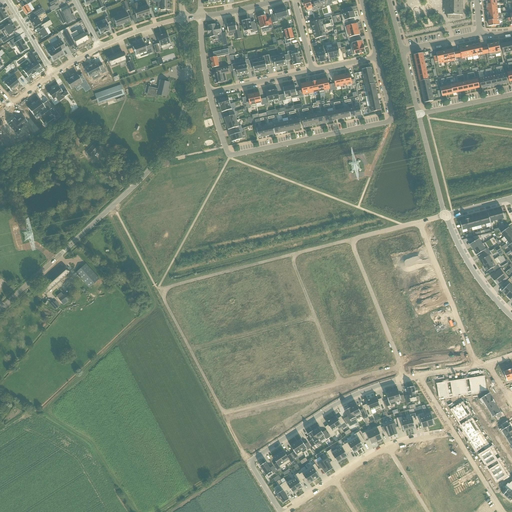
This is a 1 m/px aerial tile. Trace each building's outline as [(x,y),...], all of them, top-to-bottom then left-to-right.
[(23,0),(21,2),(24,6),(22,8),(26,15),(31,12),(31,11),(31,12),(27,5),(34,0),(23,0)] [(52,0),(55,4),(49,8),(51,12),(59,8),(58,7),(65,3),(63,0),(62,0),(52,0)] [(83,0),(85,6),(96,1),(99,9),(100,9),(102,12),(106,10),(105,7),(103,7),(100,0),(83,0)] [(153,0),(154,1),(154,2),(161,2),(161,10),(169,10),(169,0),(153,0)] [(304,3),(303,3),(304,7),(306,7),(307,12),(313,11),(312,8),(311,5),(309,0),(304,0),(303,0),(304,3)] [(312,0),(314,4),(311,5),(312,8),(313,11),(316,10),(315,8),(321,6),(318,0),(312,0)] [(444,0),(445,9),(447,9),(447,15),(463,15),(462,0),(444,0)] [(133,10),(136,19),(150,14),(148,5),(136,9),(135,9),(133,10)] [(67,6),(56,11),(58,17),(62,15),(67,24),(75,20),(73,16),(74,15),(72,12),(71,12),(69,9),(67,6)] [(0,21),(0,22),(8,17),(5,13),(6,12),(4,10),(2,7),(0,8),(0,21)] [(42,8),(28,16),(31,21),(30,21),(34,28),(41,24),(37,17),(45,13),(42,8)] [(288,16),(286,8),(274,11),(275,14),(271,15),(273,23),(277,22),(276,19),(288,16)] [(353,11),(341,15),(342,21),(343,24),(349,23),(348,20),(355,18),(353,11)] [(116,26),(130,21),(126,12),(111,18),(113,24),(115,23),(116,26)] [(267,27),(268,29),(272,28),(270,18),(266,19),(265,15),(257,17),(259,24),(258,24),(259,28),(260,28),(260,29),(267,27)] [(110,22),(107,17),(105,18),(106,19),(101,21),(103,24),(97,27),(100,35),(103,33),(104,33),(108,32),(107,31),(110,30),(107,24),(110,22)] [(250,19),(242,21),(245,32),(252,30),(252,32),(257,31),(255,21),(251,22),(250,19)] [(501,19),(488,21),(489,26),(491,26),(491,27),(496,27),(496,25),(499,25),(498,20),(501,19)] [(42,29),(36,32),(37,32),(41,39),(48,35),(44,29),(52,25),(50,20),(40,26),(42,29)] [(314,22),(311,23),(312,28),(325,25),(325,24),(323,25),(321,20),(320,20),(314,22)] [(236,40),(243,38),(241,31),(240,32),(239,26),(236,26),(235,22),(233,23),(230,23),(227,24),(228,32),(232,31),(233,33),(235,33),(236,40)] [(8,35),(0,39),(3,44),(16,36),(14,32),(17,30),(12,23),(4,28),(8,35)] [(349,23),(343,24),(343,27),(344,27),(346,32),(358,29),(356,24),(349,25),(349,23)] [(208,34),(209,34),(209,33),(210,37),(213,37),(214,40),(213,40),(218,39),(222,39),(221,33),(222,33),(220,26),(215,27),(215,25),(215,24),(208,25),(208,26),(209,29),(208,29),(208,34)] [(325,25),(312,28),(314,33),(327,30),(325,25)] [(290,40),(294,39),(291,28),(284,30),(286,37),(284,38),(285,41),(285,44),(291,43),(290,40)] [(358,29),(346,32),(347,38),(348,41),(354,39),(353,36),(359,35),(358,29)] [(327,30),(314,33),(315,39),(319,38),(325,36),(326,36),(324,31),(327,30)] [(67,31),(62,33),(70,47),(74,45),(74,44),(75,43),(77,47),(82,44),(82,43),(88,40),(84,33),(78,36),(76,32),(69,35),(67,31)] [(157,44),(153,45),(155,51),(159,49),(158,47),(160,46),(161,46),(162,48),(170,45),(169,43),(170,43),(167,33),(163,35),(162,35),(161,35),(161,36),(157,37),(159,44),(157,44)] [(14,38),(8,42),(12,48),(16,46),(20,54),(28,49),(25,45),(26,45),(24,42),(21,39),(16,42),(14,38)] [(354,39),(348,41),(349,44),(350,44),(351,49),(364,46),(363,46),(362,40),(355,42),(354,39)] [(54,50),(48,54),(53,61),(64,55),(61,50),(65,47),(62,42),(53,47),(54,50)] [(144,43),(132,47),(134,50),(133,51),(134,52),(135,55),(146,51),(148,55),(152,53),(149,46),(145,47),(144,43)] [(337,44),(332,45),(334,58),(340,57),(338,49),(341,49),(341,48),(340,43),(337,43),(337,44)] [(478,55),(486,53),(485,48),(482,48),(481,43),(475,44),(478,55)] [(486,53),(489,53),(490,56),(495,54),(493,43),(487,45),(488,47),(485,48),(486,53)] [(324,44),(323,44),(323,46),(323,49),(324,51),(324,52),(327,52),(329,59),(334,58),(332,45),(331,45),(332,48),(327,49),(326,45),(325,46),(324,44)] [(364,46),(351,49),(352,55),(358,54),(359,55),(363,54),(363,53),(365,52),(364,46)] [(458,57),(461,57),(461,59),(467,58),(465,47),(459,48),(460,51),(457,52),(458,57)] [(228,49),(213,52),(214,57),(210,58),(212,68),(219,66),(217,57),(229,55),(228,51),(228,49)] [(318,55),(317,55),(318,60),(319,59),(320,62),(326,61),(324,52),(324,51),(323,49),(317,50),(318,55)] [(453,49),(447,50),(450,61),(459,59),(458,57),(457,52),(454,52),(453,49)] [(115,55),(107,58),(111,67),(126,61),(122,51),(115,54),(115,55)] [(287,52),(288,55),(289,61),(292,60),(294,65),(300,64),(298,53),(298,52),(291,53),(291,51),(289,52),(289,51),(287,52)] [(442,52),(436,53),(437,56),(433,57),(435,62),(438,62),(438,64),(444,62),(442,52)] [(27,68),(23,70),(28,77),(32,74),(32,75),(36,73),(35,72),(41,68),(36,61),(37,61),(32,55),(31,56),(28,58),(32,64),(31,65),(30,64),(26,67),(27,68)] [(258,59),(260,71),(267,69),(266,65),(271,64),(269,55),(262,57),(262,59),(258,60),(258,59)] [(279,56),(278,56),(281,66),(287,65),(286,61),(289,61),(288,55),(279,56)] [(278,56),(271,57),(272,64),(274,64),(275,68),(281,66),(278,56)] [(246,62),(241,63),(243,74),(248,73),(247,65),(249,64),(249,61),(248,59),(246,60),(246,62)] [(260,71),(258,59),(249,61),(250,69),(253,68),(254,72),(260,71)] [(130,61),(126,63),(130,73),(134,71),(130,61)] [(89,67),(84,70),(89,78),(101,72),(102,74),(106,72),(101,62),(97,64),(96,63),(92,65),(88,67),(89,67)] [(241,63),(231,65),(233,70),(236,69),(237,76),(243,74),(241,63)] [(216,73),(213,74),(215,84),(223,82),(221,74),(229,72),(229,70),(231,69),(231,66),(215,69),(216,73)] [(8,81),(5,84),(11,91),(20,84),(17,80),(22,76),(17,71),(7,79),(8,81)] [(350,73),(344,74),(347,87),(353,86),(352,86),(355,86),(354,79),(351,80),(350,73)] [(66,81),(71,90),(80,84),(85,92),(90,89),(82,74),(78,76),(77,74),(77,75),(73,77),(73,76),(69,79),(70,79),(66,81)] [(344,74),(339,76),(341,86),(346,85),(347,88),(347,87),(344,74)] [(335,84),(332,84),(333,90),(336,90),(336,87),(341,86),(339,76),(333,77),(335,84)] [(328,79),(322,80),(325,92),(324,90),(330,89),(330,91),(333,90),(332,84),(329,85),(328,79)] [(168,89),(169,83),(161,81),(159,90),(150,88),(148,95),(155,97),(156,94),(167,97),(168,92),(167,92),(167,89),(168,89)] [(302,91),(299,91),(300,97),(303,97),(303,95),(308,93),(309,96),(306,83),(301,84),(302,91)] [(124,94),(120,85),(95,94),(98,103),(124,94)] [(295,85),(289,86),(291,99),(297,98),(300,97),(299,91),(296,92),(295,85)] [(284,94),(281,95),(283,101),(286,100),(291,99),(289,86),(283,87),(284,94)] [(53,91),(48,94),(52,100),(56,97),(59,101),(64,98),(63,97),(68,94),(65,90),(62,92),(58,87),(55,89),(55,88),(52,90),(53,91)] [(277,89),(271,91),(274,101),(279,100),(280,102),(283,101),(281,95),(278,96),(277,89)] [(267,98),(264,99),(265,105),(265,106),(268,106),(268,103),(274,101),(271,91),(268,91),(265,92),(267,98)] [(259,92),(254,94),(256,106),(256,104),(261,103),(262,105),(265,105),(264,99),(261,99),(259,92)] [(249,102),(246,103),(247,109),(251,108),(250,107),(256,106),(254,94),(248,95),(249,102)] [(205,96),(198,98),(204,121),(210,119),(205,96)] [(220,100),(218,101),(220,107),(230,104),(228,98),(224,99),(224,98),(220,99),(220,100)] [(39,100),(28,108),(34,117),(44,109),(46,112),(49,110),(49,111),(53,108),(47,101),(44,103),(44,104),(43,105),(39,100)] [(230,104),(220,107),(222,112),(228,110),(229,113),(235,111),(234,108),(231,109),(230,104)] [(230,116),(224,118),(226,124),(237,121),(235,115),(236,114),(235,111),(229,113),(230,116)] [(14,118),(7,124),(16,133),(18,135),(21,132),(20,130),(22,128),(22,127),(27,122),(22,116),(17,121),(14,118)] [(237,121),(226,124),(228,130),(235,128),(236,131),(242,129),(241,126),(239,126),(237,121)] [(237,133),(230,136),(232,142),(235,141),(235,142),(239,141),(239,140),(242,139),(240,133),(243,132),(242,129),(236,131),(237,133)] [(97,151),(101,146),(96,142),(86,153),(91,157),(97,151)] [(508,227),(501,233),(504,237),(511,231),(508,227)] [(475,241),(470,244),(473,250),(483,244),(483,243),(482,244),(479,239),(481,238),(480,235),(479,235),(473,237),(475,241)] [(483,244),(473,250),(476,255),(482,252),(484,254),(489,251),(487,248),(486,249),(483,244)] [(485,257),(480,261),(483,266),(494,259),(489,251),(484,254),(485,257)] [(494,259),(483,266),(486,272),(492,268),(494,271),(501,267),(499,264),(497,264),(494,259)] [(85,265),(75,274),(89,289),(99,280),(85,265)] [(69,273),(66,269),(63,266),(39,287),(45,295),(69,273)] [(111,271),(106,266),(102,270),(107,275),(111,271)] [(496,274),(491,278),(494,281),(505,273),(501,268),(495,273),(496,274)] [(505,273),(494,281),(497,285),(502,281),(503,282),(508,278),(505,273)] [(506,286),(502,291),(506,296),(511,289),(511,283),(511,282),(511,281),(511,280),(509,278),(504,284),(506,286)] [(69,298),(66,293),(58,299),(62,304),(69,298)] [(53,301),(49,304),(54,310),(58,307),(54,302),(53,301)] [(506,371),(503,372),(507,382),(511,380),(511,378),(509,370),(506,371)] [(472,386),(468,386),(469,393),(479,392),(477,379),(471,380),(472,386)] [(464,381),(458,382),(460,395),(460,394),(466,393),(466,394),(469,393),(468,386),(465,387),(464,381)] [(453,389),(450,389),(451,396),(460,395),(458,382),(452,383),(453,389)] [(445,384),(439,385),(440,398),(451,396),(450,389),(446,390),(445,384)] [(409,395),(405,396),(407,404),(411,403),(410,401),(417,400),(415,394),(415,390),(414,386),(407,388),(409,395)] [(398,390),(392,392),(396,404),(395,402),(401,400),(401,403),(405,402),(403,395),(400,396),(398,390)] [(388,400),(385,401),(386,407),(396,404),(392,392),(386,393),(388,400)] [(489,393),(479,399),(482,404),(492,398),(489,393)] [(377,397),(371,399),(375,410),(380,408),(381,411),(385,409),(381,398),(378,400),(377,397)] [(492,398),(482,404),(483,404),(486,408),(487,407),(495,403),(492,398)] [(367,404),(363,405),(368,416),(372,414),(371,410),(375,409),(375,410),(371,399),(370,400),(367,401),(366,402),(367,404)] [(456,408),(453,410),(456,415),(466,408),(465,409),(462,404),(463,404),(462,400),(456,404),(458,407),(457,407),(456,408)] [(495,403),(487,407),(490,412),(498,407),(495,403)] [(351,407),(356,419),(362,417),(363,418),(366,416),(363,409),(360,411),(357,405),(351,407)] [(348,416),(345,418),(347,424),(356,419),(351,407),(345,410),(348,416)] [(498,407),(490,412),(493,417),(496,415),(498,417),(502,415),(500,412),(501,412),(498,407)] [(466,408),(456,415),(456,416),(458,419),(459,420),(464,417),(466,420),(471,416),(466,408)] [(431,413),(425,415),(428,426),(434,425),(431,413)] [(411,417),(406,419),(409,429),(415,428),(414,425),(418,424),(417,423),(416,417),(415,414),(410,415),(411,417)] [(419,416),(416,417),(417,423),(420,422),(423,428),(428,426),(425,415),(425,416),(420,418),(419,416)] [(336,416),(331,420),(338,430),(342,427),(343,430),(348,427),(341,417),(338,419),(336,416)] [(467,423),(461,426),(464,431),(474,425),(471,420),(473,419),(471,416),(466,420),(467,423)] [(401,417),(396,418),(399,429),(403,428),(403,431),(409,429),(406,419),(406,420),(402,421),(401,417)] [(328,425),(325,427),(332,438),(336,435),(334,432),(338,430),(331,420),(330,420),(328,422),(326,423),(328,425)] [(394,421),(388,423),(393,436),(397,434),(395,428),(396,427),(394,421)] [(388,423),(383,425),(385,431),(386,431),(389,437),(393,436),(388,423)] [(505,428),(500,431),(503,436),(511,430),(511,428),(511,427),(510,425),(508,426),(507,423),(503,426),(505,428)] [(474,425),(464,431),(467,436),(477,430),(474,425)] [(380,426),(371,430),(377,442),(382,439),(380,433),(383,432),(380,426)] [(313,430),(313,431),(320,442),(326,438),(326,439),(330,437),(325,431),(322,433),(319,427),(313,430)] [(371,430),(362,434),(365,439),(368,438),(371,444),(377,442),(371,430)] [(477,430),(467,436),(470,440),(480,434),(478,435),(475,431),(477,430)] [(511,430),(503,436),(504,435),(507,440),(511,436),(511,430)] [(313,431),(308,434),(311,440),(308,442),(312,447),(320,442),(313,431)] [(356,437),(352,439),(359,450),(360,449),(362,448),(364,447),(362,444),(365,442),(359,432),(354,435),(356,437)] [(480,434),(470,440),(473,445),(483,439),(480,434)] [(301,439),(295,442),(303,453),(311,448),(307,443),(304,444),(301,439)] [(347,440),(343,443),(349,452),(352,451),(353,453),(359,450),(352,439),(348,442),(347,440)] [(483,439),(473,445),(476,450),(482,446),(484,449),(490,445),(488,442),(486,443),(483,439)] [(295,442),(290,446),(294,451),(291,453),(295,459),(303,453),(295,442)] [(336,449),(343,460),(348,457),(346,454),(349,452),(343,443),(339,446),(341,448),(337,450),(336,449)] [(439,453),(436,454),(437,460),(440,459),(440,456),(446,455),(444,445),(440,446),(438,447),(439,453)] [(486,452),(481,455),(484,460),(492,455),(494,453),(490,445),(484,449),(486,452)] [(431,448),(425,449),(427,459),(433,458),(433,461),(437,460),(436,454),(432,454),(431,448)] [(331,449),(326,452),(333,463),(336,461),(338,463),(343,460),(336,449),(332,452),(331,449)] [(421,457),(417,457),(418,464),(422,463),(421,460),(427,459),(425,449),(419,450),(421,457)] [(283,450),(278,454),(285,465),(290,462),(291,463),(294,461),(290,454),(287,456),(283,450)] [(412,452),(406,453),(408,463),(414,461),(415,464),(418,464),(417,457),(414,458),(412,452)] [(278,454),(273,457),(277,463),(274,465),(277,470),(285,465),(278,454)] [(492,455),(484,460),(486,465),(492,462),(494,464),(499,461),(497,458),(495,459),(492,455)] [(322,459),(321,459),(329,471),(333,468),(329,463),(330,462),(327,457),(322,460),(322,459)] [(321,459),(316,463),(320,469),(322,468),(325,473),(329,471),(321,459)] [(387,460),(381,463),(384,469),(381,471),(385,476),(388,474),(386,472),(392,468),(387,460)] [(494,469),(490,471),(493,476),(504,469),(499,461),(494,464),(495,467),(495,468),(494,468),(494,469)] [(266,462),(260,466),(268,477),(276,472),(273,466),(270,468),(266,462)] [(452,463),(447,467),(449,470),(451,468),(454,473),(463,468),(459,463),(454,466),(452,463)] [(315,464),(307,469),(314,480),(319,477),(316,471),(319,469),(315,464)] [(374,466),(369,469),(375,478),(379,475),(382,478),(385,476),(381,471),(378,472),(374,466)] [(426,468),(418,473),(421,477),(429,472),(426,468)] [(463,468),(454,473),(457,478),(462,476),(463,478),(466,476),(465,474),(466,473),(463,468)] [(298,473),(304,482),(303,480),(305,478),(309,484),(314,480),(307,469),(299,475),(298,473)] [(369,469),(364,472),(368,478),(365,480),(368,486),(371,484),(370,481),(375,478),(369,469)] [(504,469),(493,476),(497,481),(500,479),(502,478),(501,478),(502,478),(504,481),(509,477),(507,474),(504,469)] [(429,472),(421,477),(423,481),(431,476),(429,472)] [(291,480),(298,490),(299,489),(301,488),(303,487),(301,484),(304,482),(298,473),(294,476),(295,478),(292,481),(291,480)] [(358,476),(353,479),(359,488),(364,485),(365,487),(368,486),(365,480),(362,482),(358,476)] [(431,476),(423,481),(426,485),(435,479),(433,480),(431,476)] [(353,479),(348,482),(353,491),(359,488),(353,479)] [(435,479),(426,485),(427,484),(430,488),(437,483),(435,479)] [(286,481),(282,484),(288,493),(291,491),(293,493),(298,490),(291,480),(287,482),(286,481)] [(390,480),(385,484),(387,487),(389,486),(392,491),(401,485),(398,480),(392,483),(390,480)] [(437,483),(430,488),(432,493),(440,488),(437,483)] [(506,489),(502,494),(511,501),(511,499),(511,493),(510,492),(511,490),(511,487),(508,483),(504,487),(506,489)] [(281,488),(276,492),(278,495),(277,496),(279,500),(280,499),(283,503),(289,499),(284,492),(287,491),(288,493),(282,484),(279,486),(281,488)] [(401,485),(392,491),(395,495),(393,497),(395,500),(400,497),(399,494),(404,490),(401,485)] [(470,489),(466,491),(469,496),(477,491),(474,487),(473,487),(471,485),(468,486),(470,489)] [(440,494),(434,497),(437,502),(446,497),(443,492),(446,490),(444,487),(438,491),(440,494)] [(477,491),(469,496),(472,501),(480,496),(477,491)] [(331,494),(326,498),(332,506),(337,503),(331,494)] [(480,496),(472,501),(475,505),(483,501),(480,496)] [(446,497),(437,502),(440,508),(446,504),(448,507),(454,503),(452,500),(449,502),(446,497)] [(326,498),(321,501),(325,507),(322,509),(324,511),(328,511),(327,509),(332,506),(326,498)] [(405,499),(402,500),(404,502),(405,502),(411,511),(416,507),(410,498),(406,501),(405,499)] [(483,501),(475,505),(478,510),(475,511),(481,508),(486,505),(483,501)] [(404,502),(400,505),(404,511),(408,511),(411,511),(405,502),(404,502)] [(448,507),(443,510),(444,511),(449,511),(453,509),(451,505),(454,503),(448,507)]
